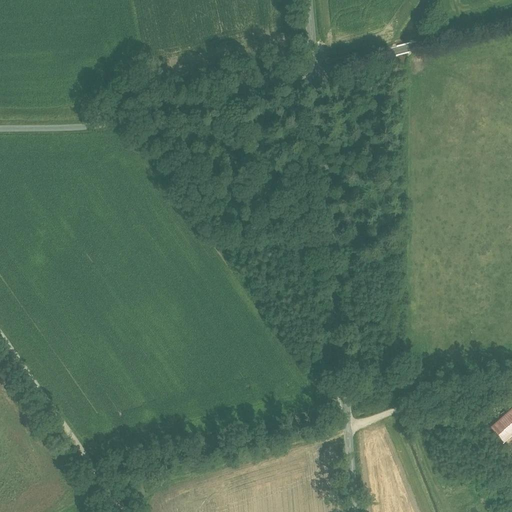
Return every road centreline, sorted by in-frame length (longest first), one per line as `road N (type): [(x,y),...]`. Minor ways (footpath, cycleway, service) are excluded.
road 1 (unclassified): [(355,511),(312,72)]
road 2 (unclassified): [(312,72),(104,124),(0,127)]
road 3 (track): [(127,511),(0,330)]
road 4 (unclassified): [(511,18),(312,72)]
road 5 (unknown): [(348,443),(511,419)]
